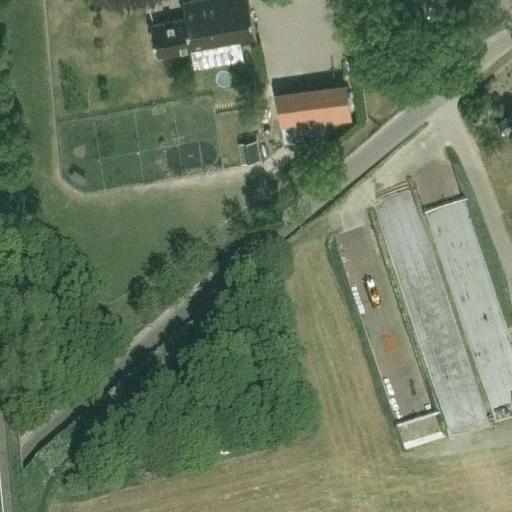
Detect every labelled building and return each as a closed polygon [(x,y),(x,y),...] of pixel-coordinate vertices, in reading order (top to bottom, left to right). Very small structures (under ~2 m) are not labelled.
[(194,51),(258,39),(250,0),(197,0),(184,2),(187,18),(152,24),(158,55),(193,49),(194,51)] [(226,51),(207,54),(210,68),(229,65),(226,51)] [(282,128),(353,119),(349,88),(279,98),(282,128)] [(511,125),(511,115),(510,113),(497,122),(504,132),(511,125)] [(448,276),(412,284),(446,432),(498,420),(492,395),(476,399),(448,276)]
